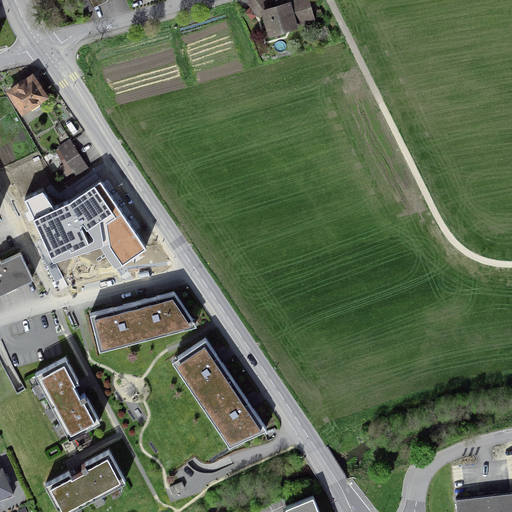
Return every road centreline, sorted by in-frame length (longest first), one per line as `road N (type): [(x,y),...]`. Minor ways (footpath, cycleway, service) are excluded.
road 1 (track): [(327,0),(453,245),(476,264),(511,267)]
road 2 (secondary): [(355,511),(193,265)]
road 3 (secondary): [(193,265),(45,48)]
road 4 (residential): [(0,321),(193,265)]
road 5 (residential): [(45,48),(189,0)]
road 6 (unclassified): [(414,511),(420,476),(435,460),(511,434)]
